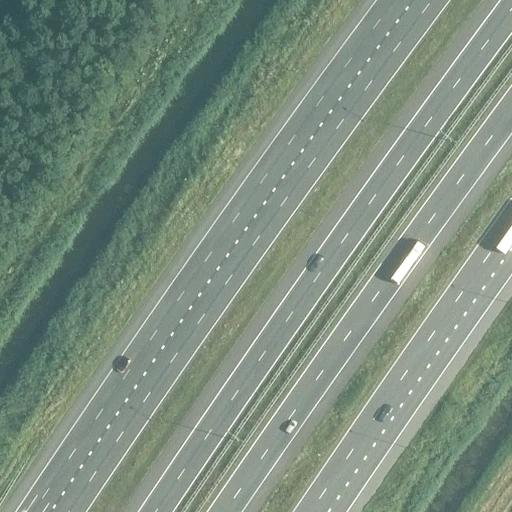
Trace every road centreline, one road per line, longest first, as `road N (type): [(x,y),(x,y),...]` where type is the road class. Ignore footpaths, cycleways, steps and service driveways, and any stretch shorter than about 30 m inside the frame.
road 1 (motorway): [(411,0),(156,351),(51,511)]
road 2 (motorway): [(511,2),(154,511)]
road 3 (motorway): [(223,511),(511,104)]
road 4 (motorway): [(307,511),(511,224)]
